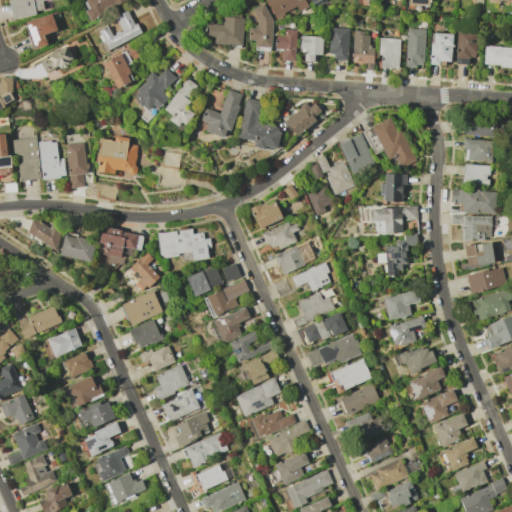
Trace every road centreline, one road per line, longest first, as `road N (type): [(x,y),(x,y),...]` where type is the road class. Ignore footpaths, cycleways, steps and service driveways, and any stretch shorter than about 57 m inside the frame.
road 1 (residential): [(0,209),(35,205),(155,218),(225,205),(290,166),(370,89)]
road 2 (residential): [(422,92),(438,132),(442,280),(511,452)]
road 3 (residential): [(0,242),(94,312),(184,511)]
road 4 (residential): [(225,205),(362,511)]
road 5 (tertiary): [(158,0),(186,44),(247,79),(422,92)]
